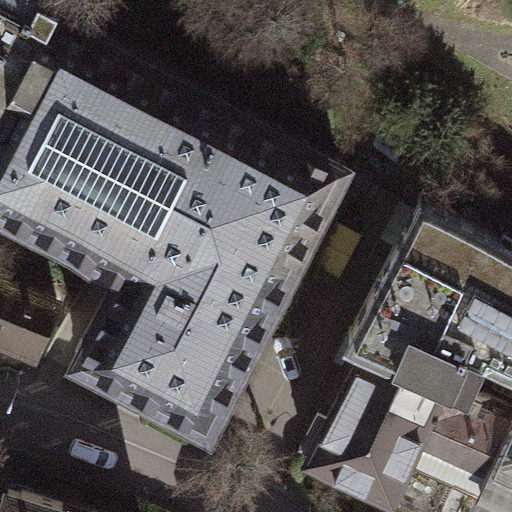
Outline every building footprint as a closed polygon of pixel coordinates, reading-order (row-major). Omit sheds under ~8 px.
[(341,156),(55,9),(58,0),(0,0),(0,197),(125,262),(78,348),(147,382),(208,414),(341,156)] [(439,511),(466,511),(480,482),(511,413),(511,402),(466,383),(482,346),(511,358),(511,241),(423,194),(346,333),(359,340),(302,450),(439,511)] [(0,338),(33,352),(58,297),(0,273),(0,338)] [(511,413),(480,482),(511,496),(511,413)] [(511,511),(511,496),(480,482),(466,511),(511,511)] [(104,511),(7,483),(0,506),(0,511),(104,511)]
